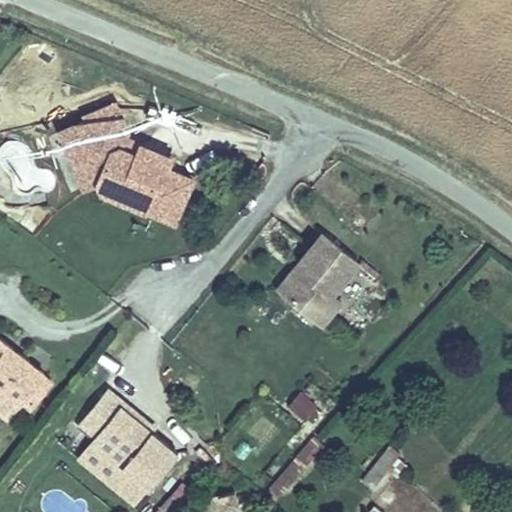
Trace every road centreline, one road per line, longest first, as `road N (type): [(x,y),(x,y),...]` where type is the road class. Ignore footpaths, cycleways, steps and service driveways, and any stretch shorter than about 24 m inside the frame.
road 1 (unclassified): [(316,119),(32,0)]
road 2 (residential): [(160,297),(206,272),(301,157),(316,119)]
road 3 (unclassified): [(511,224),(399,155),(316,119)]
